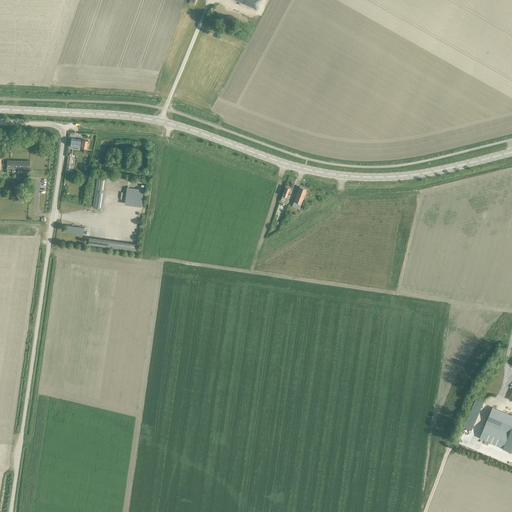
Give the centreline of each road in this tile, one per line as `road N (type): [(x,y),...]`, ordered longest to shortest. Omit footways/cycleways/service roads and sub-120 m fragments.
road 1 (unclassified): [(11,511),(63,128)]
road 2 (secondary): [(511,153),(410,176),(337,176),(160,122)]
road 3 (secondary): [(160,122),(0,109)]
